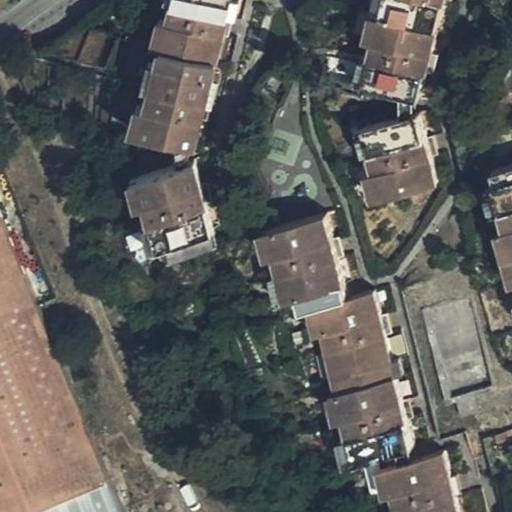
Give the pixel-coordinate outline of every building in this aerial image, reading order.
[(178,139),(192,143),(195,144),(228,18),(232,0),(173,0),(141,129),(178,139)] [(405,95),(417,98),(421,99),(446,0),(388,0),(366,85),(405,95)] [(417,113),(417,98),(405,95),(405,117),(417,113)] [(422,112),(417,113),(405,117),(368,126),(386,197),(441,182),(422,112)] [(191,158),(192,143),(178,139),(179,161),(191,158)] [(196,157),(191,158),(179,161),(139,171),(158,243),(168,240),(171,252),(217,240),(196,157)] [(511,224),(511,164),(497,168),(511,224)] [(0,511),(122,511),(0,207),(0,511)] [(400,448),(413,444),(416,443),(374,290),(351,295),(329,211),(272,226),(291,296),(302,293),(306,307),(320,303),(360,459),(400,448)] [(416,457),(413,444),(400,448),(404,461),(416,457)] [(462,511),(447,450),(416,457),(404,461),(390,464),(401,511),(462,511)]
